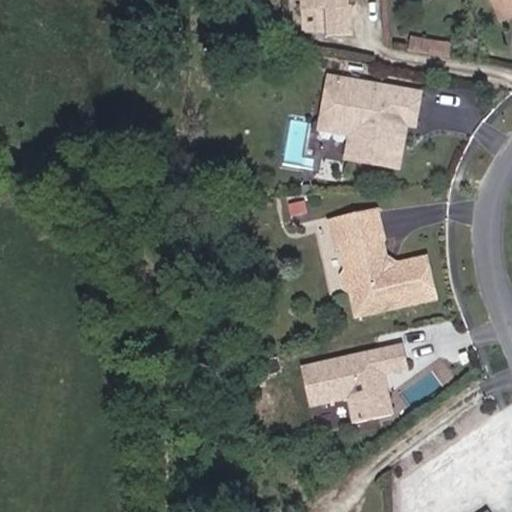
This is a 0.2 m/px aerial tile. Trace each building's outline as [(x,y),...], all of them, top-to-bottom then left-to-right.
[(303,0),(304,4),(325,3),(326,32),(351,31),(350,1),(346,1),(346,0),(303,0)] [(511,0),(491,0),(499,19),(511,14),(511,0)] [(453,53),(455,41),(415,35),(413,47),(453,53)] [(393,152),(393,128),(386,127),(386,117),(392,118),(401,118),(401,86),(311,72),(311,117),(341,118),(341,125),(341,151),(393,152)] [(349,287),(354,291),(359,315),(438,295),(428,255),(393,263),(388,239),(391,239),(386,208),(338,217),(343,248),(348,247),(352,268),(347,272),(349,287)] [(358,422),(398,408),(387,384),(374,389),(371,381),(384,376),(409,367),(403,343),(297,368),(307,405),(345,391),(358,422)] [(387,384),(384,376),(371,381),(374,389),(387,384)] [(491,511),(484,500),(466,511),(491,511)]
